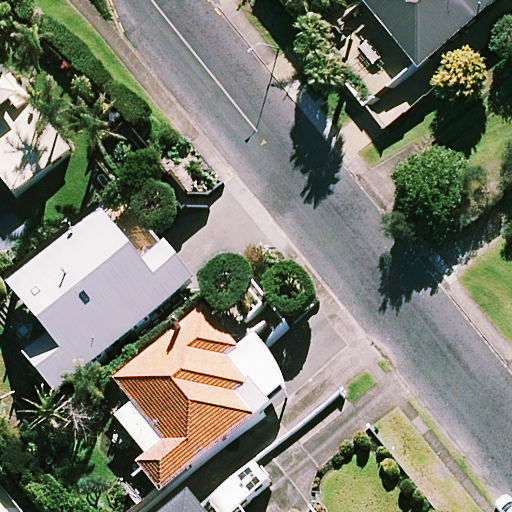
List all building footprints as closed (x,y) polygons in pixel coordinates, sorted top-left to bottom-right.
[(374,0),(425,65),(508,0),(374,0)] [(0,173),(23,203),(78,160),(0,59),(0,173)] [(112,219),(19,292),(57,340),(32,359),(66,402),(208,291),(175,248),(150,268),(112,219)] [(172,500),(270,424),(249,398),(259,390),(238,363),(248,355),(218,317),(127,387),(174,447),(147,468),(172,500)] [(27,511),(9,488),(0,494),(0,511),(27,511)] [(211,511),(204,502),(191,511),(211,511)]
